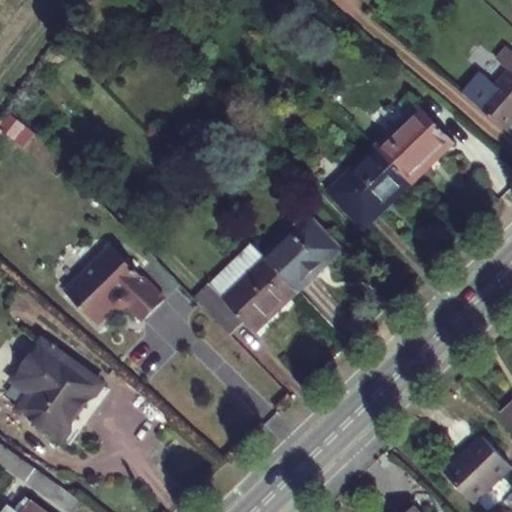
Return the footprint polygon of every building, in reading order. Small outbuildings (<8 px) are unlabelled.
[(479,71),(461,93),(504,128),(511,118),(511,52),(505,47),(496,59),(506,67),(493,83),(479,71)] [(376,149),(409,182),(451,140),(419,108),(376,149)] [(15,134),(24,121),(11,111),(2,125),(15,134)] [(409,182),(376,149),(333,192),(366,225),(409,182)] [(266,259),(296,290),(339,250),(309,217),(266,259)] [(266,259),(250,242),(210,281),(215,288),(200,304),(229,333),(243,319),(254,330),(296,290),(266,259)] [(141,318),(161,297),(110,245),(64,291),(96,323),(115,305),(121,306),(128,305),(141,318)] [(41,337),(13,377),(30,389),(19,405),(61,436),(73,420),(73,413),(83,399),(90,397),(101,380),(41,337)] [(509,463),(483,436),(446,471),(473,498),(509,463)] [(0,459),(19,473),(74,511),(83,499),(0,439),(0,459)] [(52,511),(29,494),(25,499),(31,504),(25,511),(11,502),(3,511),(52,511)]
